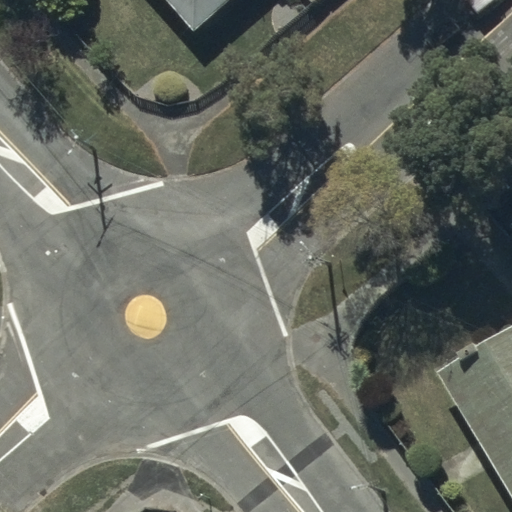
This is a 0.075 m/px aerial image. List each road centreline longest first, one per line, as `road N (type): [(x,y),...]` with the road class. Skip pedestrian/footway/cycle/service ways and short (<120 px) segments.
road 1 (residential): [(511,12),(211,274)]
road 2 (residential): [(201,368),(307,511)]
road 3 (residential): [(86,251),(155,237),(177,243),(211,274)]
road 4 (residential): [(0,144),(86,251)]
road 5 (residential): [(201,368),(180,384),(130,392),(85,367)]
road 6 (residential): [(85,367),(65,323),(86,251)]
